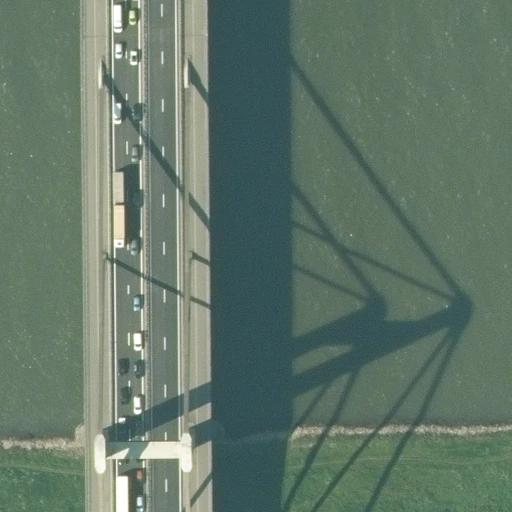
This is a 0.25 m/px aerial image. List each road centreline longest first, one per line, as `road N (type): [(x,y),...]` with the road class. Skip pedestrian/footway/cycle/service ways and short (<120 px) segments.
road 1 (trunk): [(167,511),(162,0)]
road 2 (unclassified): [(204,511),(199,0)]
road 3 (unclassified): [(91,0),(95,511)]
road 4 (trunk): [(125,0),(129,511)]
